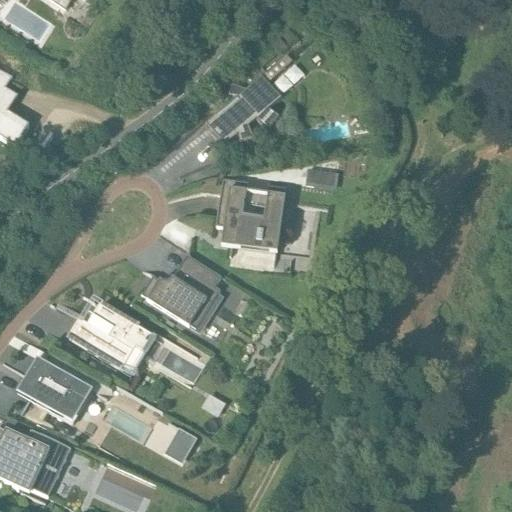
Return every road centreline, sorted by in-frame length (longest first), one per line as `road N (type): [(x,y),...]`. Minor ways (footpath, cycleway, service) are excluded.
road 1 (track): [(248,511),(433,163)]
road 2 (residential): [(0,242),(42,200),(208,79),(253,0)]
road 3 (residential): [(57,277),(102,203),(124,185),(139,183),(154,194),(151,234),(78,266)]
